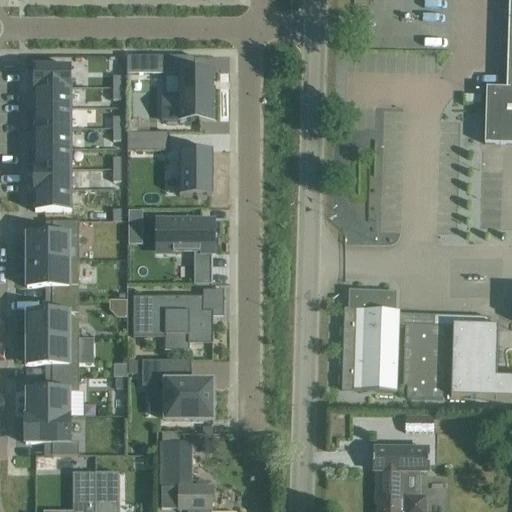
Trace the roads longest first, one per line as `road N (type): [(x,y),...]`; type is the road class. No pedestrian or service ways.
road 1 (tertiary): [(300,511),(314,28)]
road 2 (residential): [(249,416),(247,42),(254,29)]
road 3 (residential): [(254,29),(0,27)]
